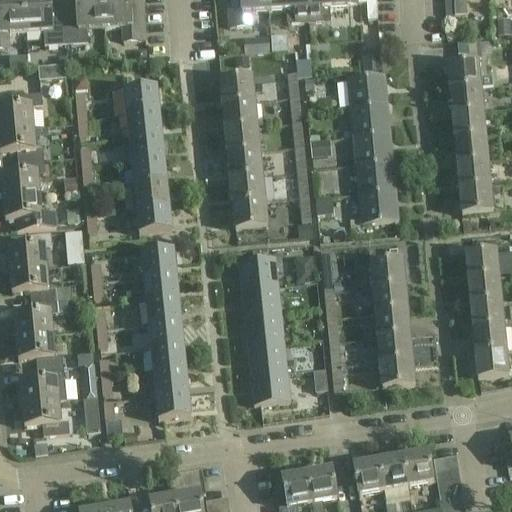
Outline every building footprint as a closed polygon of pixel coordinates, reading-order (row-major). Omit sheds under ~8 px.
[(52,0),(25,2),(26,38),(43,37),(44,50),(66,49),(64,6),(52,7),(52,0)] [(66,49),(88,48),(87,34),(105,33),(103,0),(78,0),(78,6),(64,6),(66,49)] [(130,0),(103,0),(105,33),(122,32),(123,46),(145,45),(143,3),(131,3),(130,0)] [(252,16),(269,15),(268,0),(229,0),(231,31),(253,30),(252,16)] [(268,0),(269,15),(285,14),(286,28),(309,27),(307,0),(268,0)] [(307,0),(309,27),(330,26),(329,11),(349,10),(349,8),(363,7),(362,0),(307,0)] [(454,0),(455,20),(467,19),(466,0),(454,0)] [(8,38),(26,38),(25,2),(0,3),(0,53),(9,53),(8,38)] [(375,4),(366,4),(367,23),(376,22),(375,4)] [(268,42),(256,43),(257,57),(269,56),(268,42)] [(271,42),(271,54),(286,54),(286,42),(271,42)] [(364,75),(379,74),(378,59),(363,60),(364,75)] [(312,81),(311,65),(296,66),(297,82),(312,81)] [(448,71),(451,95),(482,92),(480,68),(448,71)] [(64,69),(38,72),(39,85),(66,82),(64,69)] [(298,103),(295,78),(287,79),(289,104),(298,103)] [(351,114),(387,110),(384,81),(349,85),(351,114)] [(87,124),(82,82),(72,83),(77,126),(87,124)] [(225,110),(256,107),(253,82),(222,85),(225,110)] [(128,120),(161,117),(158,92),(112,97),(114,120),(128,118),(128,120)] [(482,92),(451,95),(453,121),(484,118),(482,92)] [(0,114),(0,135),(35,132),(33,111),(41,111),(40,98),(14,101),(15,113),(0,114)] [(298,103),(289,104),(291,129),(300,128),(298,103)] [(256,107),(225,110),(227,135),(258,132),(256,107)] [(387,110),(351,114),(354,143),(390,139),(387,110)] [(161,117),(128,120),(131,144),(163,140),(161,117)] [(484,118),(453,121),(456,145),(487,142),(484,118)] [(89,142),(87,124),(77,126),(79,143),(89,142)] [(291,129),(294,153),(302,152),(300,128),(291,129)] [(17,167),(44,165),(43,153),(37,154),(35,132),(0,135),(0,154),(0,157),(17,156),(17,167)] [(258,132),(227,135),(229,160),(261,156),(258,132)] [(390,139),(354,143),(357,171),(393,167),(390,139)] [(163,140),(131,144),(133,167),(166,164),(163,140)] [(487,142),(456,145),(458,170),(489,167),(487,142)] [(311,145),(312,160),(327,159),(325,144),(311,145)] [(302,152),(294,153),(296,178),(305,177),(302,152)] [(90,172),(89,153),(79,154),(81,173),(90,172)] [(261,156),(229,160),(232,184),(263,181),(261,156)] [(166,164),(133,167),(136,191),(168,188),(166,164)] [(3,181),(5,202),(41,199),(39,178),(45,177),(44,165),(17,167),(18,180),(3,181)] [(393,167),(357,171),(360,200),(396,196),(393,167)] [(489,167),(458,170),(461,194),(492,191),(489,167)] [(92,190),(90,172),(81,173),(82,190),(92,190)] [(296,178),(298,203),(307,202),(305,177),(296,178)] [(263,181),(232,184),(234,209),(265,206),(263,181)] [(168,188),(136,191),(138,215),(171,211),(168,188)] [(492,191),(461,194),(463,220),(494,216),(492,191)] [(396,196),(360,200),(363,229),(399,225),(396,196)] [(57,220),(44,221),(41,199),(5,202),(7,224),(19,223),(20,236),(58,233),(57,220)] [(95,219),(94,201),(84,202),(86,220),(95,219)] [(298,203),(301,228),(310,227),(307,202),(298,203)] [(265,206),(234,209),(237,234),(268,231),(265,206)] [(141,239),(173,236),(171,211),(138,215),(141,239)] [(97,237),(95,219),(86,220),(87,238),(97,237)] [(9,253),(11,275),(48,272),(46,250),(52,249),(51,237),(24,240),(25,252),(9,253)] [(69,269),(83,267),(82,252),(67,253),(69,269)] [(390,266),(398,265),(397,253),(389,254),(390,266)] [(145,284),(178,280),(175,256),(143,259),(145,284)] [(469,284),(500,281),(498,256),(467,259),(469,284)] [(244,296),(279,293),(276,263),(241,267),(244,296)] [(371,268),(374,294),(406,291),(403,265),(371,268)] [(102,288),(100,269),(90,270),(92,289),(102,288)] [(30,307),(57,304),(56,293),(56,292),(50,292),(48,272),(11,275),(13,298),(29,296),(30,307)] [(333,298),(330,272),(320,273),(323,299),(333,298)] [(178,280),(145,284),(148,307),(180,304),(178,280)] [(500,281),(469,284),(472,309),(503,306),(500,281)] [(103,304),(102,288),(92,289),(93,305),(103,304)] [(406,291),(374,294),(376,318),(408,315),(406,291)] [(70,295),(67,292),(56,293),(57,304),(57,305),(71,303),(70,295)] [(279,293),(244,296),(247,325),(282,321),(279,293)] [(335,322),(333,298),(323,299),(326,323),(335,322)] [(17,321),(19,342),(55,338),(53,318),(58,317),(57,305),(57,304),(30,307),(31,320),(17,321)] [(180,304),(148,307),(150,331),(183,327),(180,304)] [(503,306),(472,309),(474,334),(505,331),(503,306)] [(408,315),(376,318),(379,343),(410,340),(408,315)] [(104,316),(94,317),(96,337),(106,336),(104,316)] [(282,321),(247,325),(250,353),(285,350),(282,321)] [(338,347),(335,322),(326,323),(328,348),(338,347)] [(183,327),(150,331),(153,354),(186,351),(183,327)] [(474,334),(476,357),(507,354),(505,331),(474,334)] [(107,348),(106,336),(96,337),(98,354),(107,353),(106,348),(107,348)] [(36,374),(63,371),(62,359),(57,360),(55,338),(19,342),(21,364),(36,363),(36,374)] [(410,340),(379,343),(381,367),(413,364),(410,340)] [(340,371),(338,347),(328,348),(331,372),(340,371)] [(285,350),(250,353),(253,382),(288,378),(285,350)] [(186,351),(153,354),(156,378),(188,374),(186,351)] [(507,354),(476,357),(477,363),(471,363),(472,374),(478,373),(479,384),(510,381),(507,354)] [(77,371),(93,369),(92,359),(76,361),(77,371)] [(110,383),(109,364),(99,365),(100,384),(110,383)] [(413,364),(381,367),(383,393),(415,390),(413,364)] [(85,403),(96,402),(93,370),(81,371),(85,403)] [(23,387),(25,409),(61,405),(59,385),(65,384),(63,371),(36,374),(37,386),(23,387)] [(343,396),(340,371),(331,372),(333,397),(343,396)] [(188,374),(156,378),(158,402),(191,398),(188,374)] [(288,378),(253,382),(256,411),(291,407),(288,378)] [(112,400),(110,383),(100,384),(102,401),(112,400)] [(191,398),(158,402),(161,426),(193,423),(191,398)] [(86,420),(98,419),(97,403),(85,404),(86,420)] [(63,426),(61,405),(25,409),(27,432),(45,430),(46,441),(71,438),(70,426),(63,426)] [(113,406),(103,407),(105,426),(115,425),(113,406)] [(409,491),(434,487),(428,457),(403,461),(409,491)] [(403,461),(378,465),(384,495),(409,491),(403,461)] [(436,476),(460,472),(458,461),(434,465),(436,476)] [(384,495),(378,465),(354,469),(359,500),(384,495)] [(462,484),(460,472),(436,476),(438,488),(462,484)] [(312,508),(338,503),(333,473),(307,477),(312,508)] [(283,482),(288,511),(281,511),(297,511),(297,510),(312,508),(307,477),(283,482)] [(462,484),(438,488),(441,500),(464,495),(462,484)] [(466,507),(464,495),(441,500),(443,511),(466,507)] [(203,511),(201,496),(175,500),(176,511),(203,511)] [(151,504),(152,511),(176,511),(175,500),(151,504)] [(230,511),(229,502),(208,505),(208,511),(230,511)]
